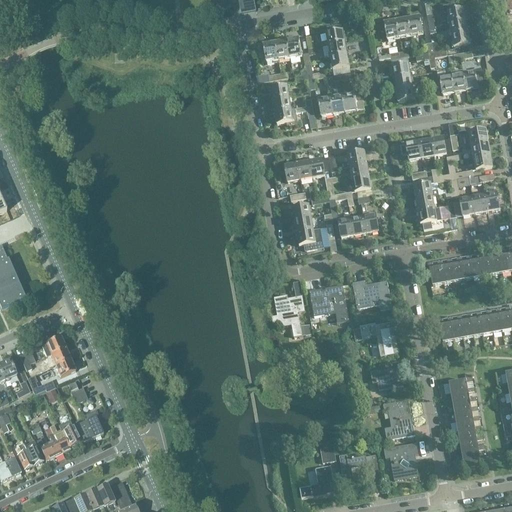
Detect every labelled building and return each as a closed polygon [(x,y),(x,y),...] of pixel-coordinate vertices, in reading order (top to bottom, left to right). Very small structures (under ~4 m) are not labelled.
[(493,0),(497,18),(507,16),(509,27),(511,43),(511,42),(511,2),(509,3),(508,0),(493,0)] [(427,17),(429,29),(435,28),(433,16),(431,5),(425,6),(427,17)] [(448,14),(450,25),(467,22),(464,10),(458,12),(457,6),(444,8),(445,15),(448,14)] [(421,18),(409,20),(412,37),(423,35),(421,18)] [(409,20),(397,22),(400,39),(412,37),(409,20)] [(400,39),(397,22),(381,25),(379,28),(380,31),(383,33),(386,32),(387,41),(400,39)] [(450,25),(452,38),(469,34),(467,22),(450,25)] [(326,35),(329,47),(345,44),(343,32),(341,33),(340,27),(328,29),(329,35),(326,35)] [(469,34),(452,38),(454,50),(471,46),(469,34)] [(306,39),(308,51),(314,50),(312,38),(306,39)] [(299,40),(287,42),(290,59),(302,57),(299,40)] [(287,42),(275,44),(278,61),(290,59),(287,42)] [(278,61),(275,44),(263,46),(263,47),(260,47),(262,55),(265,54),(266,63),(273,62),(274,65),(279,64),(278,61)] [(329,47),(331,59),(348,56),(345,44),(329,47)] [(426,46),(428,55),(429,58),(434,57),(433,48),(432,45),(426,46)] [(433,48),(434,57),(435,60),(447,58),(446,52),(439,53),(438,47),(433,48)] [(484,51),(460,56),(461,61),(485,57),(484,51)] [(403,60),(402,54),(390,56),(391,62),(403,60)] [(429,61),(429,58),(428,55),(416,57),(417,63),(429,61)] [(348,56),(331,59),(333,71),(350,68),(348,56)] [(429,58),(429,61),(431,71),(437,69),(435,60),(434,57),(429,58)] [(392,69),(394,81),(411,78),(409,66),(392,69)] [(305,68),(307,77),(307,80),(313,79),(313,76),(311,67),(305,68)] [(475,74),(464,76),(467,93),(479,91),(478,89),(484,88),(481,69),(474,70),(475,74)] [(455,95),(452,78),(447,79),(446,73),(437,74),(438,81),(440,81),(443,97),(455,95)] [(325,74),(313,76),(313,79),(314,82),(326,80),(325,74)] [(351,75),(339,77),(340,83),(352,81),(351,75)] [(282,82),(281,76),(269,78),(270,84),(282,82)] [(464,76),(452,78),(455,95),(467,93),(464,76)] [(308,83),(307,80),(307,77),(295,79),(296,85),(308,83)] [(394,81),(397,93),(413,90),(411,78),(394,81)] [(307,80),(308,83),(310,93),(316,91),(314,82),(313,79),(307,80)] [(434,86),(428,87),(430,99),(436,98),(434,86)] [(271,90),(273,102),(290,99),(288,87),(271,90)] [(413,90),(397,93),(399,105),(415,102),(413,90)] [(355,96),(343,98),(346,114),(358,112),(357,112),(363,111),(362,103),(357,104),(357,103),(356,103),(355,96)] [(343,98),(331,100),(334,117),(346,114),(343,98)] [(273,102),(275,114),(292,111),(290,99),(273,102)] [(334,117),(331,100),(319,102),(322,119),(334,117)] [(292,111),(275,114),(278,127),(287,125),(287,128),(298,126),(296,115),(307,113),(309,121),(311,131),(317,130),(313,108),(307,109),(292,111)] [(459,124),(451,125),(451,136),(459,135),(459,124)] [(469,135),(472,147),(488,144),(486,132),(469,135)] [(456,137),(451,138),(453,153),(459,152),(456,137)] [(444,139),(431,142),(434,158),(447,156),(444,139)] [(431,142),(419,144),(422,160),(434,158),(431,142)] [(422,160),(419,144),(406,146),(407,147),(401,148),(402,157),(408,156),(409,163),(422,160)] [(472,147),(474,160),(491,157),(488,144),(472,147)] [(338,171),(351,169),(367,166),(365,153),(348,156),(350,163),(337,166),(335,159),(329,160),(332,175),(338,173),(338,171)] [(491,157),(474,160),(476,172),(493,169),(491,157)] [(450,176),(451,179),(456,178),(456,175),(454,163),(453,158),(447,159),(450,176)] [(323,161),(310,163),(313,180),(326,178),(323,161)] [(310,163),(298,166),(301,182),(313,180),(310,163)] [(301,182),(298,166),(285,168),(288,185),(301,182)] [(351,169),(353,181),(370,178),(367,166),(351,169)] [(456,175),(456,178),(457,181),(469,179),(474,178),(473,172),(456,175)] [(412,176),(413,182),(428,179),(426,173),(412,176)] [(434,185),(451,182),(451,179),(450,176),(438,178),(433,179),(434,185)] [(479,178),(480,184),(495,182),(494,176),(479,178)] [(370,178),(353,181),(355,194),(372,191),(370,178)] [(451,182),(453,194),(454,199),(460,198),(457,181),(456,178),(451,179),(451,182)] [(328,198),(329,201),(336,200),(335,197),(332,185),(333,185),(332,180),(326,181),(329,198),(328,198)] [(414,188),(416,201),(433,198),(436,197),(436,193),(432,193),(431,185),(414,188)] [(335,197),(336,200),(336,202),(348,200),(348,201),(353,200),(352,194),(335,197)] [(290,198),(292,203),(306,201),(305,195),(290,198)] [(498,195),(485,197),(488,214),(501,211),(498,195)] [(485,197),(472,199),(476,216),(488,214),(485,197)] [(313,207),(329,204),(329,201),(328,198),(316,200),(312,201),(313,207)] [(374,204),(373,198),(358,200),(359,206),(374,204)] [(416,201),(419,213),(435,210),(433,198),(416,201)] [(476,216),(472,199),(460,202),(463,218),(476,216)] [(332,216),(333,221),(339,220),(336,202),(336,200),(329,201),(329,204),(330,203),(332,216)] [(448,206),(450,221),(456,219),(454,205),(448,206)] [(293,210),(295,223),(312,220),(309,207),(293,210)] [(440,209),(435,210),(419,213),(421,226),(442,222),(440,209)] [(363,215),(364,219),(367,236),(379,233),(378,225),(383,224),(382,216),(376,217),(370,218),(369,214),(363,215)] [(354,238),(351,221),(350,216),(344,217),(345,222),(339,223),(342,240),(354,238)] [(364,219),(351,221),(354,238),(367,236),(364,219)] [(295,223),(297,235),(314,232),(312,220),(295,223)] [(327,228),(329,242),(335,241),(332,226),(327,228)] [(314,232),(297,235),(299,248),(305,247),(306,253),(323,250),(320,231),(314,232)] [(0,307),(2,311),(2,312),(26,301),(25,301),(8,262),(8,261),(8,262),(1,247),(0,247),(0,307)] [(495,253),(496,259),(498,258),(501,276),(511,274),(508,257),(506,257),(501,258),(500,252),(495,253)] [(486,255),(487,261),(488,260),(491,277),(501,276),(498,258),(496,259),(491,260),(490,254),(486,255)] [(476,256),(477,262),(479,262),(482,279),(491,277),(488,260),(487,261),(482,261),(481,256),(476,256)] [(466,258),(467,264),(469,264),(472,281),(482,279),(479,262),(477,262),(472,263),(471,257),(466,258)] [(457,260),(458,266),(459,265),(462,283),(472,281),(469,264),(467,264),(462,265),(461,259),(457,260)] [(447,262),(448,267),(450,267),(453,284),(462,283),(459,265),(458,266),(453,267),(452,261),(447,262)] [(437,263),(438,269),(440,269),(443,286),(453,284),(450,267),(448,267),(443,268),(442,262),(437,263)] [(440,269),(438,269),(433,270),(432,264),(428,265),(429,271),(430,271),(433,288),(443,286),(440,269)] [(380,308),(381,313),(392,311),(387,284),(366,288),(365,283),(353,285),(358,312),(380,308)] [(310,293),(311,298),(314,319),(337,315),(339,325),(349,323),(343,287),(326,290),(326,292),(322,293),(322,291),(310,293)] [(284,301),(283,298),(274,300),(278,318),(272,319),(274,330),(292,327),(294,339),(311,336),(309,326),(301,328),(299,314),(305,313),(303,298),(284,301)] [(496,311),(497,317),(499,317),(502,334),(511,332),(508,315),(507,315),(501,316),(500,310),(496,311)] [(486,313),(487,319),(489,319),(492,336),(502,334),(499,317),(497,317),(492,318),(491,312),(486,313)] [(477,315),(478,321),(479,320),(482,337),(492,336),(489,319),(487,319),(482,320),(481,314),(477,315)] [(467,316),(468,322),(469,322),(473,339),(482,337),(479,320),(478,321),(473,322),(471,316),(467,316)] [(457,318),(458,324),(460,324),(463,341),(473,339),(469,322),(468,322),(463,323),(462,317),(457,318)] [(448,320),(449,326),(450,326),(453,343),(463,341),(460,324),(458,324),(453,325),(452,319),(448,320)] [(450,326),(449,326),(444,327),(442,321),(438,322),(439,328),(440,328),(443,344),(453,343),(450,326)] [(399,355),(394,330),(396,330),(395,323),(376,327),(376,325),(360,328),(363,342),(378,339),(382,359),(399,355)] [(46,346),(51,357),(66,351),(61,340),(46,346)] [(51,357),(56,368),(70,362),(66,351),(51,357)] [(30,353),(25,355),(30,366),(35,364),(30,353)] [(30,366),(25,355),(19,358),(26,373),(32,371),(30,366)] [(10,362),(0,366),(0,372),(4,383),(16,377),(10,362)] [(70,362),(56,368),(61,380),(75,373),(70,362)] [(403,370),(402,363),(385,366),(386,372),(376,374),(379,392),(404,388),(400,370),(403,370)] [(449,385),(451,394),(468,391),(468,390),(467,385),(473,384),(471,375),(465,377),(466,382),(449,385)] [(30,387),(34,397),(54,389),(51,383),(38,389),(36,385),(30,387)] [(30,395),(25,384),(20,386),(23,392),(16,396),(18,401),(30,395)] [(68,388),(70,393),(77,390),(75,385),(68,388)] [(451,394),(453,404),(470,401),(470,400),(469,394),(475,393),(474,389),(468,390),(468,391),(451,394)] [(71,395),(73,401),(85,395),(83,390),(71,395)] [(46,395),(50,404),(59,400),(55,391),(46,395)] [(85,395),(73,401),(76,406),(88,401),(85,395)] [(453,404),(455,414),(472,411),(471,409),(471,404),(476,403),(476,398),(470,400),(470,401),(453,404)] [(6,400),(0,403),(0,404),(2,409),(9,405),(6,400)] [(415,438),(409,402),(383,407),(385,414),(391,412),(394,429),(385,431),(387,443),(415,438)] [(455,414),(456,424),(473,420),(473,419),(472,414),(478,413),(477,408),(471,409),(472,411),(455,414)] [(83,418),(86,424),(93,441),(103,436),(97,423),(100,422),(96,412),(83,418)] [(0,419),(0,426),(1,429),(11,424),(7,416),(0,419)] [(456,424),(458,433),(475,430),(475,429),(474,423),(480,422),(479,418),(473,419),(473,420),(456,424)] [(69,432),(62,435),(70,451),(71,450),(73,451),(76,449),(76,447),(77,447),(81,445),(69,420),(64,422),(69,432)] [(93,441),(86,424),(76,429),(83,445),(93,441)] [(31,431),(33,436),(41,432),(39,427),(31,431)] [(458,433),(460,443),(477,440),(477,438),(476,433),(482,432),(481,427),(475,429),(475,430),(458,433)] [(50,430),(53,436),(62,456),(70,452),(70,451),(62,435),(61,432),(57,434),(54,428),(50,430)] [(51,444),(47,446),(54,460),(62,456),(53,436),(49,438),(51,444)] [(460,443),(462,453),(479,450),(478,448),(477,443),(483,442),(483,437),(477,438),(477,440),(460,443)] [(54,460),(47,446),(43,448),(40,442),(36,444),(46,464),(54,460)] [(34,443),(24,448),(34,468),(38,466),(39,467),(42,466),(42,464),(44,463),(37,449),(34,443)] [(34,468),(24,448),(23,446),(18,448),(22,456),(17,458),(24,473),(25,472),(26,473),(29,472),(29,470),(34,468)] [(326,448),(326,450),(321,451),(323,465),(336,463),(333,446),(326,448)] [(419,457),(417,446),(384,452),(386,461),(391,460),(395,483),(419,478),(415,457),(419,457)] [(462,453),(463,462),(480,459),(480,457),(479,452),(485,451),(484,447),(478,448),(479,450),(462,453)] [(480,459),(463,462),(465,472),(482,469),(481,462),(487,461),(486,456),(480,457),(480,459)] [(371,488),(381,487),(376,457),(366,459),(366,458),(355,460),(352,460),(352,461),(348,461),(347,457),(340,458),(345,491),(355,489),(352,470),(367,468),(371,488)] [(14,461),(4,466),(11,481),(21,476),(14,461)] [(11,481),(4,466),(0,467),(0,483),(1,485),(11,481)] [(320,487),(311,489),(311,488),(300,490),(302,501),(336,495),(331,468),(317,471),(320,487)] [(104,489),(96,493),(103,508),(114,504),(114,505),(115,505),(107,488),(104,489),(104,488),(103,488),(104,489)] [(88,496),(85,498),(91,511),(94,511),(103,508),(96,493),(88,496),(88,495),(87,495),(88,496)] [(82,499),(74,502),(77,511),(91,511),(85,498),(82,499),(82,498),(81,498),(82,499)] [(65,506),(63,507),(64,511),(77,511),(74,502),(66,506),(65,505),(65,506)]
